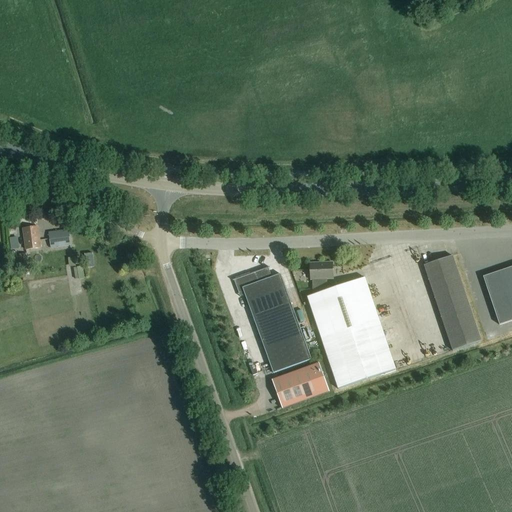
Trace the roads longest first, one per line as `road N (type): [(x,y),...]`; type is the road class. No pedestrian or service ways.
road 1 (residential): [(162,239),(289,243),(511,231)]
road 2 (secondary): [(165,183),(315,190),(511,180)]
road 3 (unclassified): [(253,511),(162,239)]
road 4 (secondary): [(0,147),(165,183)]
road 5 (residential): [(162,239),(70,204),(0,205)]
